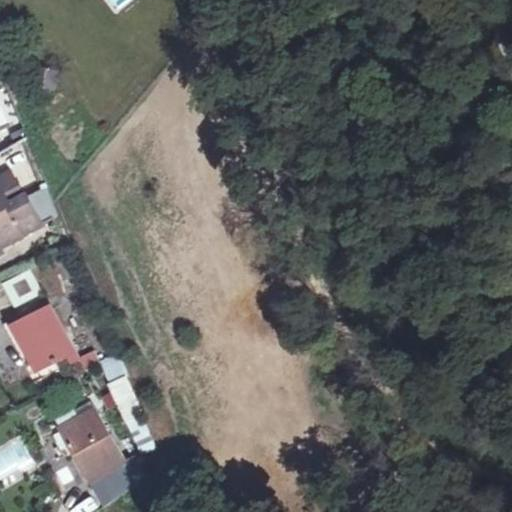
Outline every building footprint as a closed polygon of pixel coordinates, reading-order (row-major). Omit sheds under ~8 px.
[(0,248),(0,249),(52,221),(39,190),(22,198),(10,174),(0,178),(0,248)] [(6,283),(19,306),(45,294),(32,270),(6,283)] [(72,354),(78,350),(67,329),(64,330),(52,307),(29,319),(17,326),(39,369),(40,371),(72,354)] [(33,372),(39,369),(17,326),(29,319),(27,315),(9,324),(33,372)] [(87,367),(101,359),(95,348),(81,356),(82,357),(87,367)] [(81,356),(78,350),(72,354),(75,361),(82,357),(81,356)] [(108,382),(126,375),(118,355),(100,362),(108,382)] [(128,376),(114,382),(142,450),(157,445),(128,376)] [(80,416),(96,407),(92,399),(75,409),(80,416)] [(96,407),(80,416),(63,427),(108,506),(149,478),(139,463),(145,460),(140,453),(127,461),(96,407)]
